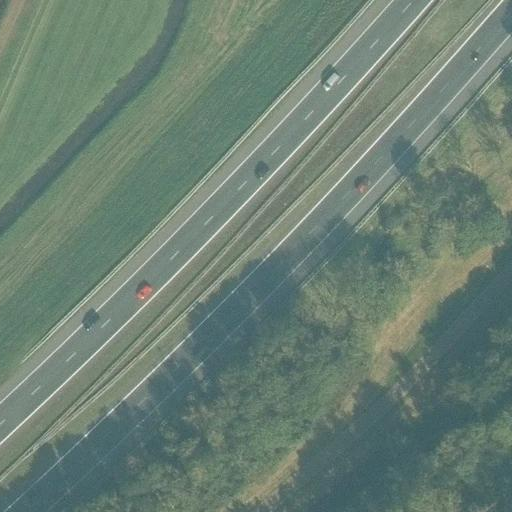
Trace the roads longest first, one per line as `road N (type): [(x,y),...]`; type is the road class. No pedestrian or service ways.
road 1 (motorway): [(26,511),(208,337),(511,12)]
road 2 (motorway): [(415,0),(176,255),(0,426)]
road 3 (unclassified): [(243,511),(511,270)]
